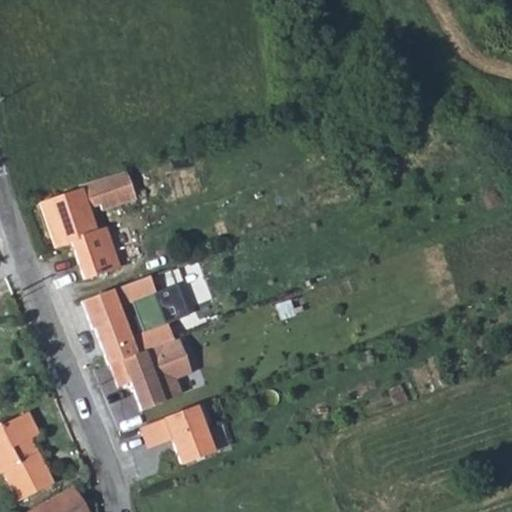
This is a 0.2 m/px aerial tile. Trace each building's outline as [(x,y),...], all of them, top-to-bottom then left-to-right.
[(78,188),(79,192),(81,196),(97,191),(102,206),(132,197),(125,174),(78,188)] [(86,211),(102,206),(97,191),(81,196),(86,211)] [(71,243),(75,258),(109,248),(103,229),(93,232),(86,211),(81,196),(79,192),(38,204),(53,249),(71,243)] [(116,268),(109,248),(75,258),(82,280),(116,268)] [(145,279),(77,304),(88,332),(90,331),(104,367),(105,367),(169,342),(163,325),(162,326),(151,297),(152,296),(145,279)] [(169,342),(105,367),(114,389),(127,384),(137,413),(159,405),(159,403),(177,396),(172,381),(188,375),(174,341),(169,342)] [(201,404),(136,429),(144,449),(169,439),(179,465),(210,453),(201,429),(209,426),(201,404)] [(0,475),(13,502),(51,484),(36,453),(30,456),(23,442),(29,439),(36,436),(25,414),(0,426),(0,475)] [(36,453),(29,439),(23,442),(30,456),(36,453)] [(83,511),(70,489),(30,511),(83,511)]
